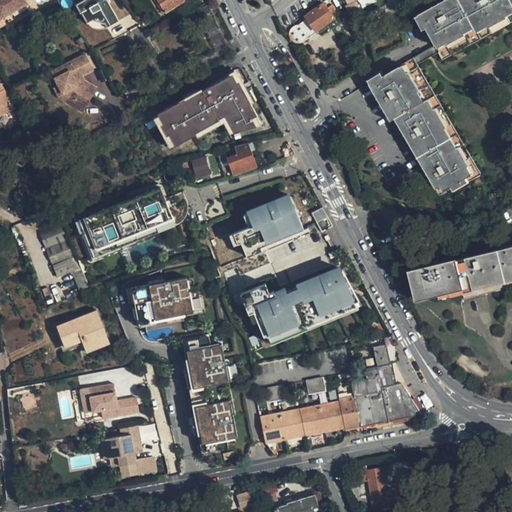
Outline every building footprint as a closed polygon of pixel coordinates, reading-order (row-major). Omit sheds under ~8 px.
[(0,0),(0,16),(2,16),(11,10),(13,14),(27,6),(23,0),(0,0)] [(106,0),(105,0),(85,0),(75,6),(80,15),(82,14),(87,24),(92,28),(98,30),(103,30),(119,22),(107,0),(106,0)] [(182,0),(155,0),(164,14),(184,2),(182,0)] [(445,59),(511,23),(511,0),(431,0),(418,7),(424,19),(441,53),(445,59)] [(197,9),(203,23),(214,18),(208,4),(197,9)] [(326,5),(307,18),(308,18),(317,31),(327,24),(332,30),(341,23),(337,17),(335,18),(326,5)] [(424,19),(418,7),(413,10),(415,14),(419,22),(424,19)] [(203,23),(209,37),(221,31),(214,18),(203,23)] [(308,18),(296,27),(298,27),(300,27),(302,27),(303,28),(304,29),(306,30),(307,32),(307,34),(308,36),(307,37),(307,39),(306,41),(317,31),(308,18)] [(209,37),(215,50),(227,45),(221,31),(209,37)] [(421,71),(445,59),(441,53),(418,65),(421,71)] [(79,76),(93,69),(86,54),(71,61),(73,64),(66,68),(68,71),(55,77),(63,93),(75,100),(72,104),(82,111),(97,88),(83,80),(81,81),(79,76)] [(73,64),(71,61),(52,71),(55,77),(68,71),(66,68),(73,64)] [(421,71),(418,65),(381,84),(368,92),(372,99),(388,130),(392,127),(428,193),(432,190),(438,201),(449,195),(480,178),(421,71)] [(236,85),(248,105),(252,103),(246,91),(244,92),(234,73),(229,76),(234,85),(236,85)] [(230,134),(253,128),(249,122),(254,119),(255,119),(248,105),(236,85),(234,85),(229,76),(194,95),(182,102),(181,101),(154,116),(160,126),(158,127),(164,138),(166,137),(172,148),(193,136),(193,135),(205,128),(216,122),(222,119),(230,134)] [(368,92),(381,84),(378,79),(375,81),(365,86),(368,92)] [(58,96),(72,104),(75,100),(63,93),(58,84),(54,87),(58,96)] [(0,116),(14,109),(4,89),(0,90),(0,116)] [(182,102),(194,95),(192,91),(179,98),(181,101),(182,102)] [(0,116),(0,123),(1,124),(17,116),(14,109),(0,116)] [(160,126),(154,116),(150,118),(168,150),(172,148),(166,137),(164,138),(158,127),(160,126)] [(224,136),(230,134),(222,119),(216,122),(224,136)] [(253,128),(258,126),(254,119),(249,122),(253,128)] [(193,135),(193,136),(195,140),(208,133),(205,128),(193,135)] [(285,134),(268,142),(273,151),(289,143),(285,134)] [(217,152),(224,171),(231,168),(233,175),(257,166),(248,143),(225,149),(217,152)] [(289,145),(273,152),(278,161),(293,154),(289,145)] [(205,157),(192,161),(196,173),(208,169),(205,157)] [(167,182),(75,218),(91,258),(194,218),(185,195),(174,199),(167,182)] [(305,232),(291,195),(243,213),(248,229),(228,236),(233,248),(241,245),(246,259),(262,253),(260,249),(305,232)] [(449,195),(438,201),(441,205),(443,203),(451,199),(449,195)] [(38,234),(59,278),(79,269),(59,225),(38,234)] [(416,299),(436,294),(437,298),(437,301),(460,295),(462,304),(508,294),(507,289),(511,287),(511,234),(511,235),(511,240),(511,248),(410,272),(414,292),(416,299)] [(360,308),(342,264),(270,294),(266,283),(240,294),(249,316),(254,314),(267,347),(360,308)] [(149,284),(132,287),(139,325),(185,316),(185,313),(194,312),(193,309),(202,307),(200,295),(198,286),(194,287),(189,288),(187,280),(187,277),(164,281),(164,279),(149,282),(149,284)] [(436,294),(416,299),(414,292),(410,293),(412,304),(437,298),(436,294)] [(97,310),(57,326),(65,347),(82,340),(87,352),(109,343),(97,310)] [(192,391),(187,392),(199,453),(228,448),(228,444),(230,444),(229,438),(237,436),(233,414),(235,414),(229,381),(231,380),(228,365),(226,365),(222,343),(211,345),(209,336),(182,341),(192,391)] [(377,366),(389,364),(385,345),(377,347),(375,348),(374,351),(377,366)] [(345,430),(421,414),(402,383),(397,384),(392,363),(366,369),(368,378),(351,382),(354,395),(339,398),(345,430)] [(307,381),(309,394),(325,391),(323,378),(307,381)] [(83,403),(85,413),(101,410),(103,418),(139,412),(137,397),(112,402),(111,393),(116,393),(114,383),(89,388),(91,401),(83,403)] [(270,402),(286,399),(283,385),(267,388),(270,402)] [(89,388),(81,389),(83,403),(91,401),(89,388)] [(345,428),(339,400),(319,404),(325,432),(345,428)] [(325,432),(319,404),(300,408),(305,435),(325,432)] [(305,435),(300,408),(280,412),(286,439),(305,435)] [(286,439),(280,412),(260,417),(266,443),(286,439)] [(125,476),(138,474),(136,460),(135,453),(133,445),(141,443),(138,425),(120,428),(121,436),(105,438),(109,458),(118,456),(120,465),(123,465),(125,476)] [(101,439),(104,459),(109,458),(105,438),(101,439)] [(133,445),(135,453),(143,452),(141,443),(133,445)] [(233,451),(223,454),(225,460),(235,457),(233,451)] [(110,458),(112,467),(120,465),(118,456),(110,458)] [(157,471),(155,456),(136,460),(138,474),(157,471)] [(360,481),(369,480),(368,471),(367,464),(358,470),(360,481)] [(384,468),(368,471),(369,480),(374,510),(413,503),(410,486),(388,490),(384,468)] [(310,472),(303,473),(304,480),(311,478),(310,472)] [(245,493),(237,495),(241,507),(249,505),(245,493)] [(315,496),(301,499),(302,503),(291,506),(274,510),(274,511),(312,511),(312,508),(318,507),(315,496)]
